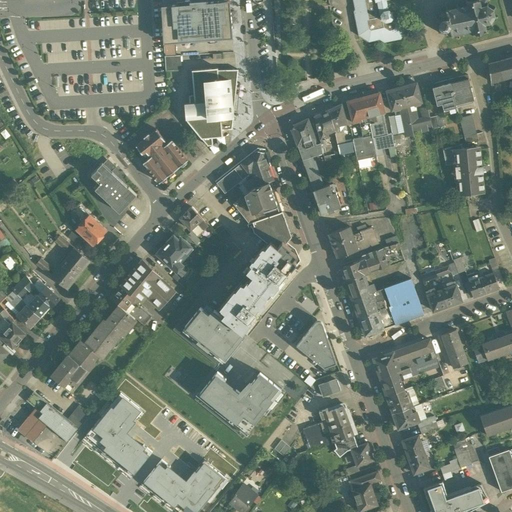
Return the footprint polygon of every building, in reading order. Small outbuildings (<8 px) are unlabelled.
[(177,5),(162,6),(165,44),(176,43),(233,39),(230,1),(191,4),(191,0),(177,1),(177,5)] [(353,0),(356,9),(354,12),(356,18),(360,21),(362,32),(369,37),(379,35),(379,39),(385,42),(400,39),(406,29),(404,19),(401,18),(396,19),(395,20),(392,18),(393,17),(392,12),(389,9),(388,9),(387,7),(389,7),(390,5),(389,2),(387,1),(386,1),(385,0),(380,0),(375,1),(375,0),(353,0)] [(467,6),(458,7),(458,4),(456,5),(456,8),(448,9),(447,6),(445,7),(446,11),(442,12),(441,11),(440,12),(441,13),(439,15),(438,15),(438,16),(439,17),(439,18),(436,16),(435,18),(438,20),(440,29),(438,32),(440,33),(441,30),(442,32),(441,32),(442,34),(443,33),(445,34),(445,35),(446,36),(447,35),(451,34),(452,38),(454,37),(453,34),(462,32),(462,36),(464,35),(464,32),(473,30),(473,32),(472,35),(473,36),(475,33),(484,31),(487,33),(488,32),(485,30),(485,28),(486,28),(486,26),(485,26),(485,24),(490,23),(491,25),(493,24),(491,21),(494,17),(497,18),(498,16),(494,15),(493,10),(496,8),(495,7),(492,9),(488,6),(488,3),(487,2),(486,0),(475,0),(468,2),(465,0),(464,2),(466,3),(467,6)] [(176,43),(165,44),(165,56),(176,55),(176,43)] [(176,55),(165,56),(166,71),(181,70),(180,55),(176,55)] [(511,57),(489,63),(491,82),(511,76),(511,57)] [(218,68),(192,70),(194,94),(195,103),(208,102),(206,81),(219,80),(218,69),(218,68)] [(232,116),(221,117),(222,129),(232,129),(238,69),(218,69),(219,80),(229,80),(232,116)] [(467,74),(449,78),(455,99),(456,104),(474,99),(467,74)] [(449,78),(432,83),(438,103),(442,102),(447,101),(455,99),(449,78)] [(219,80),(206,81),(208,102),(209,116),(209,117),(221,117),(232,116),(229,80),(219,80)] [(417,82),(402,86),(407,106),(410,105),(412,104),(415,106),(421,105),(422,101),(417,82)] [(402,86),(387,90),(392,110),(395,112),(400,110),(401,107),(404,107),(407,106),(402,86)] [(380,92),(363,97),(369,116),(376,114),(376,116),(383,114),(385,113),(380,92)] [(363,97),(348,101),(354,122),(362,120),(369,118),(369,116),(363,97)] [(455,99),(447,101),(449,108),(456,106),(456,104),(455,99)] [(190,103),(185,104),(187,118),(209,116),(208,102),(195,103),(190,103)] [(342,103),(329,109),(334,125),(347,123),(342,103)] [(415,110),(412,111),(410,105),(407,106),(408,110),(409,110),(411,120),(417,119),(415,110)] [(405,113),(402,113),(405,131),(413,130),(411,120),(409,110),(408,110),(407,106),(404,107),(405,113)] [(329,109),(314,115),(319,132),(319,133),(321,143),(323,149),(327,147),(327,148),(330,148),(330,146),(332,146),(328,133),(335,130),(334,125),(329,109)] [(429,109),(421,109),(423,117),(430,116),(429,109)] [(376,116),(376,114),(369,116),(369,118),(370,120),(373,137),(387,134),(383,114),(376,116)] [(442,114),(430,117),(432,126),(433,129),(445,126),(442,114)] [(472,114),(459,117),(464,137),(477,133),(472,114)] [(209,116),(187,118),(187,120),(188,121),(202,138),(212,137),(223,136),(222,129),(221,117),(209,117),(209,116)] [(417,119),(411,120),(413,130),(428,127),(432,126),(430,117),(430,116),(423,117),(417,119)] [(308,118),(291,126),(303,159),(312,156),(308,145),(316,141),(314,134),(308,118)] [(369,118),(362,120),(363,125),(360,126),(362,132),(364,139),(373,137),(370,120),(369,118)] [(150,134),(149,133),(144,137),(145,138),(136,145),(147,159),(143,162),(160,182),(188,159),(172,139),(167,142),(156,129),(150,134)] [(413,130),(405,131),(408,143),(415,142),(413,130)] [(387,134),(373,137),(375,146),(377,155),(383,153),(382,149),(396,146),(393,133),(387,134)] [(477,133),(464,137),(466,143),(479,140),(477,133)] [(212,137),(202,138),(208,145),(213,145),(212,137)] [(364,139),(354,141),(356,150),(375,146),(373,137),(364,139)] [(316,141),(308,145),(312,156),(313,156),(323,152),(323,149),(321,143),(317,144),(316,141)] [(354,141),(339,145),(341,153),(356,150),(354,141)] [(462,144),(443,149),(446,165),(454,164),(454,162),(454,152),(454,149),(457,148),(462,148),(462,144)] [(375,146),(356,150),(357,160),(377,155),(375,146)] [(462,148),(457,148),(454,149),(454,152),(454,162),(454,164),(456,182),(457,191),(458,195),(461,194),(461,195),(480,193),(480,192),(484,192),(484,188),(483,172),(484,172),(483,166),(482,166),(481,150),(480,150),(480,146),(476,146),(462,148)] [(259,150),(247,159),(252,172),(269,166),(264,151),(259,150)] [(303,159),(314,191),(325,187),(315,161),(313,156),(312,156),(303,159)] [(247,159),(226,175),(234,185),(252,172),(247,159)] [(137,195),(103,163),(92,175),(101,183),(95,189),(120,212),(137,195)] [(269,166),(252,172),(254,177),(257,185),(269,181),(274,179),(269,166)] [(226,175),(216,182),(225,193),(234,185),(226,175)] [(250,179),(234,191),(240,198),(254,186),(257,185),(254,177),(250,179)] [(257,185),(254,186),(240,198),(233,204),(250,224),(253,222),(280,213),(269,181),(257,185)] [(325,187),(314,191),(322,212),(329,210),(330,212),(335,210),(334,208),(341,205),(333,184),(325,187)] [(191,207),(180,218),(191,229),(198,223),(202,219),(191,207)] [(280,213),(253,222),(255,228),(258,230),(256,232),(270,242),(265,248),(264,247),(251,263),(252,264),(243,276),(244,277),(217,311),(231,322),(290,249),(290,248),(283,243),(289,236),(287,234),(284,228),(285,227),(280,213)] [(90,215),(77,229),(93,244),(106,230),(90,215)] [(479,218),(473,220),(477,231),(482,230),(479,218)] [(208,225),(202,219),(198,223),(204,229),(208,225)] [(350,226),(330,233),(338,258),(358,250),(378,242),(373,227),(372,227),(367,229),(360,232),(353,234),(350,226)] [(225,228),(217,235),(223,242),(232,235),(225,228)] [(192,231),(187,235),(195,244),(200,240),(192,231)] [(70,243),(60,235),(56,240),(66,248),(70,243)] [(180,236),(178,239),(174,236),(164,247),(183,265),(183,264),(178,259),(185,251),(189,254),(194,248),(180,236)] [(396,236),(386,239),(388,246),(393,244),(399,242),(396,236)] [(5,247),(10,243),(6,238),(2,241),(0,242),(5,247)] [(233,242),(212,263),(191,290),(198,295),(219,270),(232,257),(233,258),(241,250),(233,242)] [(399,242),(393,244),(399,262),(405,260),(399,242)] [(388,246),(383,248),(389,266),(399,262),(393,244),(388,246)] [(75,247),(63,261),(79,274),(91,260),(75,247)] [(183,265),(164,247),(158,254),(177,271),(183,265)] [(383,248),(367,253),(369,259),(366,260),(366,259),(342,267),(346,281),(365,274),(389,266),(383,248)] [(299,257),(290,249),(231,322),(243,332),(252,321),(249,318),(299,257)] [(11,269),(18,263),(11,255),(4,261),(11,269)] [(461,256),(456,258),(458,262),(455,263),(458,273),(466,270),(461,256)] [(51,266),(41,258),(37,263),(47,272),(51,266)] [(495,258),(489,260),(493,270),(499,267),(495,258)] [(175,290),(143,259),(122,284),(127,289),(127,288),(132,292),(132,293),(141,301),(147,294),(151,297),(150,299),(160,307),(175,290)] [(63,261),(52,275),(67,288),(79,274),(63,261)] [(455,263),(449,265),(452,272),(453,275),(458,273),(455,263)] [(183,265),(177,271),(183,275),(188,269),(183,265)] [(449,265),(435,270),(438,277),(452,272),(449,265)] [(435,270),(421,275),(423,282),(438,277),(435,270)] [(35,277),(30,272),(26,275),(31,281),(35,277)] [(494,272),(481,277),(486,292),(499,287),(494,272)] [(365,274),(346,281),(353,299),(371,292),(369,285),(365,274)] [(31,281),(26,275),(21,280),(27,287),(31,292),(36,287),(31,281)] [(481,277),(468,281),(473,297),(486,292),(481,277)] [(375,291),(371,292),(384,328),(424,314),(411,278),(375,291)] [(21,280),(14,288),(19,295),(27,287),(21,280)] [(122,284),(111,297),(120,305),(126,309),(132,303),(136,297),(131,293),(132,293),(132,292),(127,288),(127,289),(122,284)] [(453,286),(442,289),(448,306),(462,301),(456,284),(453,286)] [(60,298),(46,285),(39,294),(51,306),(52,307),(60,298)] [(7,296),(0,302),(0,303),(5,310),(19,295),(14,288),(7,296)] [(431,293),(428,295),(434,311),(448,306),(442,289),(431,293)] [(371,292),(353,299),(365,335),(384,328),(371,292)] [(136,297),(132,303),(136,306),(137,304),(138,305),(141,301),(132,293),(131,293),(136,297)] [(51,306),(39,294),(28,306),(40,317),(51,306)] [(217,311),(214,309),(210,314),(195,302),(173,330),(216,365),(223,356),(226,359),(242,340),(240,338),(244,333),(217,311)] [(137,304),(136,306),(132,303),(126,309),(137,319),(145,325),(152,316),(138,305),(137,304)] [(120,305),(107,321),(105,319),(86,343),(99,354),(103,357),(122,333),(124,335),(137,319),(126,309),(120,305)] [(28,306),(18,316),(31,328),(40,317),(28,306)] [(10,315),(6,320),(11,324),(13,322),(13,323),(15,320),(10,315)] [(5,319),(0,324),(0,326),(4,331),(11,324),(6,320),(5,319)] [(315,322),(297,345),(325,368),(336,363),(322,321),(318,320),(315,322)] [(11,324),(4,331),(0,335),(2,337),(0,339),(5,344),(7,342),(12,347),(13,347),(14,347),(15,348),(16,347),(17,346),(18,345),(19,344),(18,343),(18,342),(25,334),(13,323),(13,322),(11,324)] [(456,329),(442,334),(454,368),(468,363),(456,329)] [(511,332),(482,343),(487,359),(492,357),(494,362),(500,360),(498,355),(511,350),(511,332)] [(429,339),(394,351),(397,362),(415,355),(433,349),(429,339)] [(82,340),(70,355),(69,354),(53,374),(62,381),(61,383),(64,386),(69,390),(74,384),(75,386),(78,382),(79,383),(89,370),(86,368),(93,360),(94,361),(99,354),(86,343),(82,340)] [(0,343),(0,361),(9,352),(0,343)] [(482,343),(473,347),(479,362),(487,359),(482,343)] [(394,351),(374,358),(380,377),(397,371),(400,370),(397,362),(394,351)] [(415,355),(397,362),(400,370),(410,367),(418,364),(415,355)] [(418,364),(410,367),(411,371),(413,375),(440,366),(437,357),(418,364)] [(400,370),(397,371),(399,375),(401,380),(404,379),(403,374),(411,371),(410,367),(400,370)] [(268,416),(287,393),(260,372),(251,383),(250,382),(241,392),(226,379),(226,378),(217,371),(194,399),(243,438),(264,412),(268,416)] [(397,371),(380,377),(387,395),(404,389),(399,375),(397,371)] [(442,375),(431,379),(435,391),(446,387),(442,375)] [(319,385),(323,397),(340,390),(336,379),(319,385)] [(404,389),(387,395),(393,413),(410,407),(413,406),(407,391),(405,392),(404,389)] [(58,413),(33,392),(27,400),(43,413),(37,421),(37,423),(45,430),(48,425),(58,413)] [(120,392),(86,435),(135,474),(153,452),(126,430),(142,410),(120,392)] [(343,403),(333,407),(332,409),(332,410),(328,411),(327,412),(333,429),(329,430),(333,442),(355,434),(353,426),(352,426),(346,410),(346,409),(345,404),(343,403)] [(487,435),(511,426),(511,404),(480,416),(487,435)] [(90,414),(81,406),(76,413),(84,420),(90,414)] [(410,407),(393,413),(398,428),(417,422),(420,421),(419,420),(416,410),(411,411),(410,407)] [(325,421),(321,423),(324,432),(329,430),(333,429),(327,412),(328,411),(327,409),(319,412),(322,419),(324,418),(325,421)] [(69,421),(58,413),(48,425),(67,441),(78,428),(69,421)] [(84,420),(76,413),(69,421),(78,428),(84,420)] [(427,417),(419,420),(420,421),(417,422),(419,427),(429,423),(427,417)] [(321,423),(303,429),(311,450),(333,442),(329,430),(324,432),(321,423)] [(418,434),(402,440),(408,457),(424,451),(418,434)] [(354,435),(335,442),(336,447),(334,449),(340,456),(348,450),(351,448),(358,446),(354,435)] [(464,439),(453,443),(455,449),(466,445),(464,439)] [(291,447),(281,440),(275,448),(284,456),(291,447)] [(358,446),(351,448),(357,465),(373,459),(367,442),(358,446)] [(455,449),(454,449),(458,458),(461,467),(472,463),(466,445),(455,449)] [(498,447),(487,451),(489,456),(500,452),(498,447)] [(511,457),(509,450),(509,449),(500,452),(489,456),(502,492),(511,487),(511,457)] [(424,451),(408,457),(414,473),(430,467),(424,451)] [(458,458),(449,461),(450,463),(451,463),(453,470),(461,467),(458,458)] [(144,481),(182,511),(198,511),(226,478),(205,460),(188,480),(162,459),(144,481)] [(450,463),(440,467),(443,473),(453,470),(451,463),(450,463)] [(377,472),(350,481),(353,490),(351,491),(358,511),(360,511),(377,506),(369,485),(380,481),(377,472)] [(337,479),(325,483),(327,490),(339,486),(337,479)] [(442,481),(424,487),(432,511),(467,511),(490,500),(481,483),(465,491),(448,497),(442,481)] [(248,492),(240,487),(235,494),(236,494),(230,502),(238,508),(243,511),(245,511),(258,495),(250,489),(248,492)]
